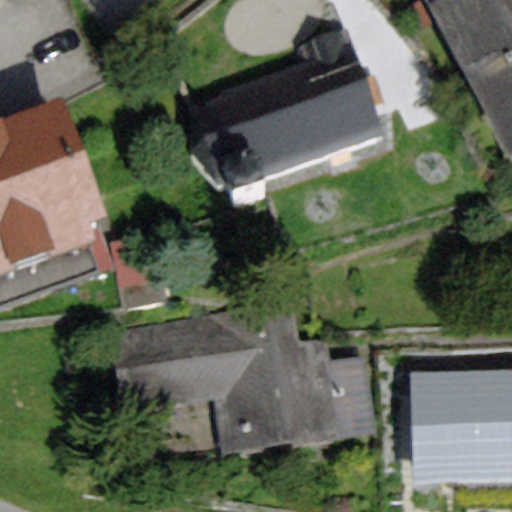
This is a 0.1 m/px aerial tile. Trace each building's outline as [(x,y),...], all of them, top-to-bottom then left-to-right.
[(511,0),(402,0),(389,7),(473,164),(511,143),(511,0)] [(367,137),(342,50),(155,102),(179,189),(367,137)] [(0,295),(123,253),(71,105),(0,129),(0,295)] [(301,370),(290,303),(129,329),(142,411),(206,400),(217,465),(379,439),(366,360),(301,370)] [(511,377),(436,374),(432,489),(511,491),(511,377)]
